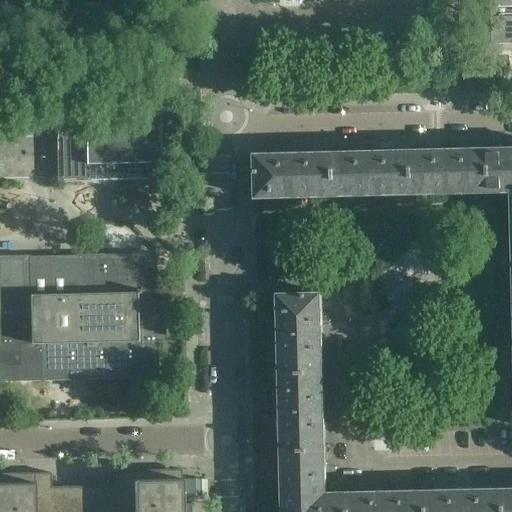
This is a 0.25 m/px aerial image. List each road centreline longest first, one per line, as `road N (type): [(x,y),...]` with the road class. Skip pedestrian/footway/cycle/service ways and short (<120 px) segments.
road 1 (residential): [(226,441),(218,124)]
road 2 (residential): [(511,117),(218,124)]
road 3 (residential): [(511,462),(356,465),(351,334)]
road 4 (residential): [(226,441),(0,448)]
road 5 (residential): [(217,21),(400,14),(400,0)]
